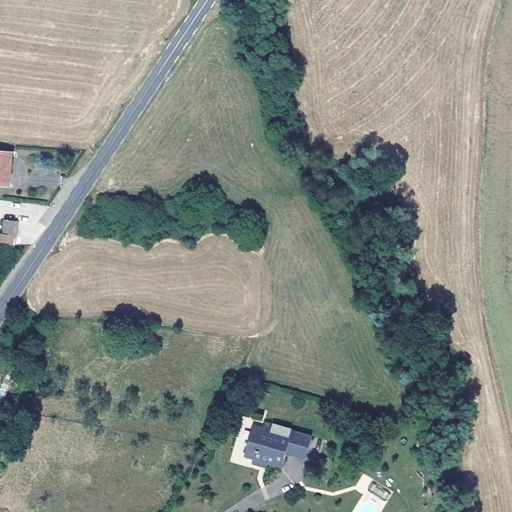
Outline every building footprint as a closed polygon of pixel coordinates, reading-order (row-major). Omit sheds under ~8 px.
[(12,152),(0,151),(0,183),(9,184),(12,152)] [(17,220),(5,219),(3,233),(14,234),(16,234),(17,220)] [(14,234),(3,233),(1,233),(0,243),(13,244),(14,234)] [(251,438),(250,438),(245,453),(254,456),(254,458),(252,463),(261,465),(263,457),(267,459),(267,462),(282,466),(286,452),(306,458),(312,436),(291,431),(289,438),(270,433),(272,425),(272,424),(264,422),(262,428),(262,430),(252,428),(251,434),(252,434),(251,438)] [(291,431),(272,425),(270,433),(289,438),(291,431)] [(386,501),(391,494),(373,482),(369,489),(386,501)]
